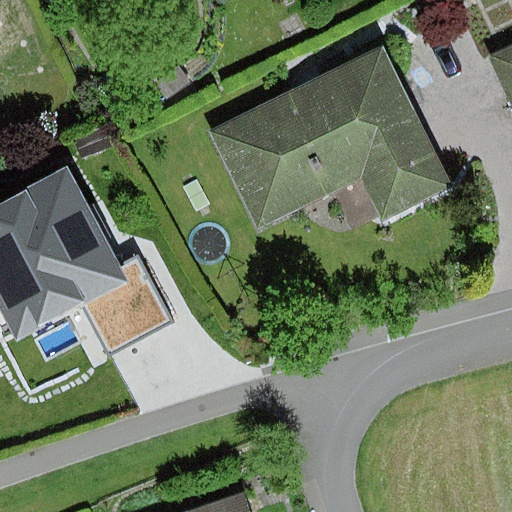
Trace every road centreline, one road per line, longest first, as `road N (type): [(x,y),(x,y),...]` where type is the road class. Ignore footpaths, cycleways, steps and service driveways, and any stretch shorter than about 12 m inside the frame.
road 1 (residential): [(0,474),(253,397),(311,394)]
road 2 (residential): [(311,394),(511,337)]
road 3 (residential): [(311,394),(350,511)]
